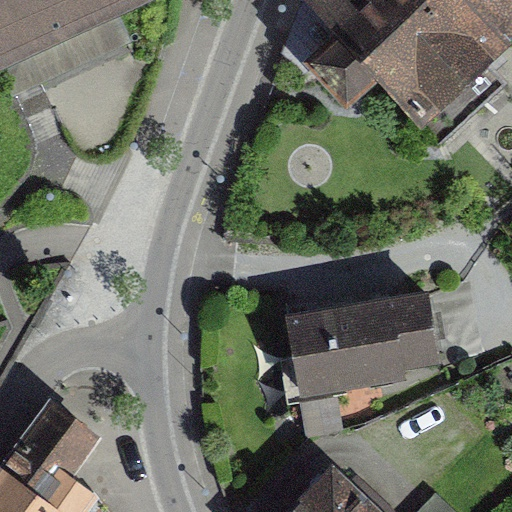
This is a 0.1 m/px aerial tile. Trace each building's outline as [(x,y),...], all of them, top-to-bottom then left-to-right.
[(0,0),(0,69),(1,69),(13,97),(34,89),(134,51),(123,24),(179,0),(0,0)] [(511,14),(498,0),(316,0),(299,53),(320,77),(331,67),(371,107),(397,86),(456,147),(511,97),(511,14)] [(511,0),(498,0),(511,14),(511,0)] [(451,298),(305,321),(311,358),(294,361),(301,403),(435,382),(432,368),(461,363),(451,298)] [(67,409),(0,508),(0,511),(120,511),(113,507),(124,490),(93,468),(112,439),(67,409)] [(398,511),(355,469),(312,511),(398,511)]
